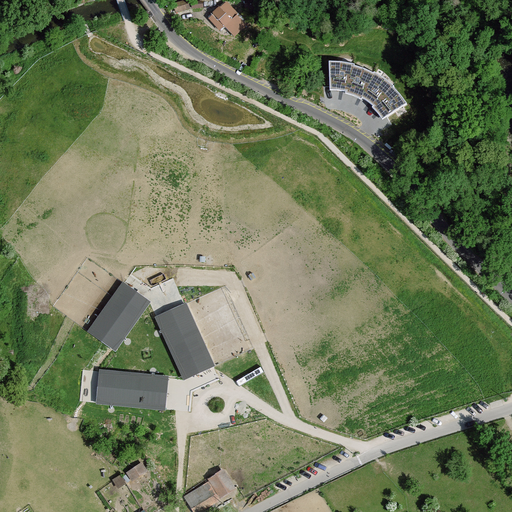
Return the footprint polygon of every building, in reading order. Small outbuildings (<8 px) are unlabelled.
[(188,2),(174,5),(176,13),(189,10),(188,2)] [(241,21),(226,6),(212,19),(221,29),(226,25),(230,31),(241,21)] [(383,72),(371,64),(363,76),(375,83),(383,72)] [(417,103),(383,79),(363,109),(378,119),(383,111),(402,124),(417,103)] [(87,331),(117,352),(150,303),(121,283),(87,331)] [(154,316),(181,379),(213,365),(186,302),(154,316)] [(97,403),(165,411),(169,378),(101,370),(97,403)] [(133,479),(149,470),(144,461),(128,470),(133,479)] [(199,511),(237,488),(225,469),(184,495),(194,511),(199,511)] [(233,503),(222,509),(223,511),(238,511),(239,511),(233,503)]
